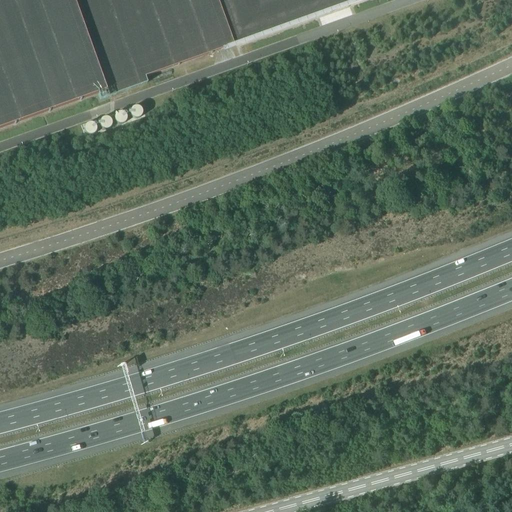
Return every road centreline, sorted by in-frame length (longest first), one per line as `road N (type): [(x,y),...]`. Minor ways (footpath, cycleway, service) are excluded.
road 1 (motorway): [(511,250),(251,348),(0,423)]
road 2 (motorway): [(0,461),(302,369),(511,289)]
